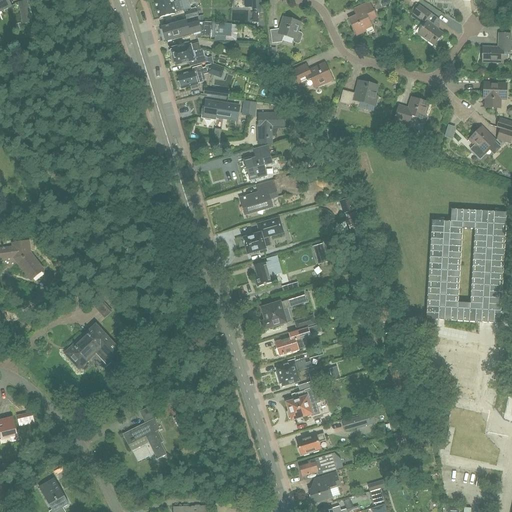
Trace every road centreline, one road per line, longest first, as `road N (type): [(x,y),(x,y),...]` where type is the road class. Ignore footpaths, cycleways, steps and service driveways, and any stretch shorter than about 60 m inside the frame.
road 1 (secondary): [(284,511),(124,0)]
road 2 (residential): [(116,511),(72,436),(32,392),(0,373)]
road 3 (residential): [(432,77),(345,56),(320,8),(301,0)]
